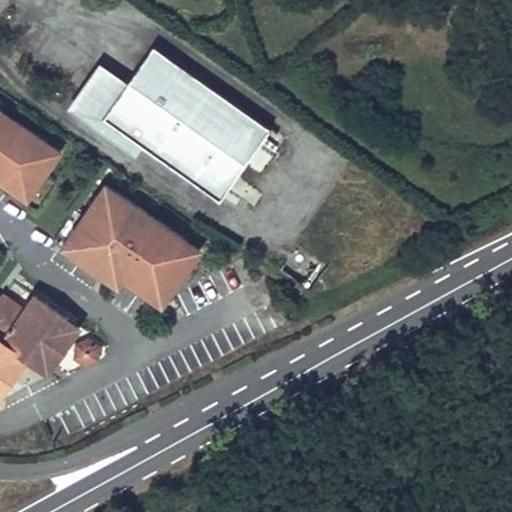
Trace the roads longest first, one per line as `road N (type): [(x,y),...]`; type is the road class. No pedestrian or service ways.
road 1 (residential): [(0,207),(34,268),(163,352),(0,430)]
road 2 (primary): [(188,435),(511,260)]
road 3 (unclassified): [(188,435),(131,437),(54,470),(0,471)]
road 4 (primary): [(50,511),(188,435)]
